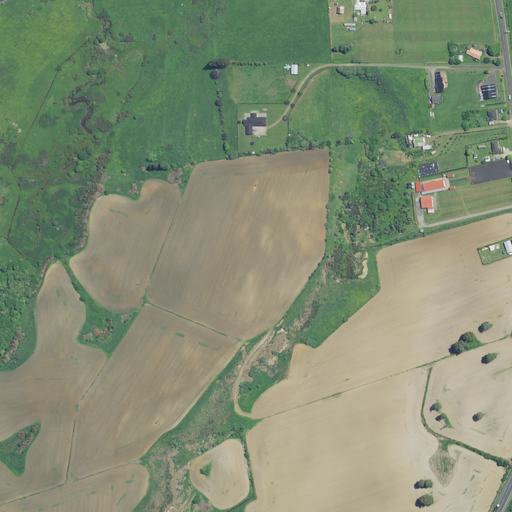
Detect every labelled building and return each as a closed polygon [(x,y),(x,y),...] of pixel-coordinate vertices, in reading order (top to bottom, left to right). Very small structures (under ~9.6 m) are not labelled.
[(468,50),(466,53),(480,59),(483,53),(472,47),(470,51),(468,50)] [(443,77),(437,78),(438,92),(444,91),(444,88),(445,88),(445,83),(444,83),(443,77)] [(495,84),(482,86),(484,99),(497,97),(495,84)] [(442,95),(433,96),(434,103),(439,103),(439,102),(443,101),(442,95)] [(497,110),(488,111),(489,115),(490,115),(491,121),(494,121),(494,120),(498,119),(497,110)] [(248,119),(245,119),(245,125),(247,125),(247,134),(253,134),(253,125),(267,125),(267,117),(258,117),(258,113),(252,113),(252,117),(248,117),(248,119)] [(417,140),(414,140),(415,147),(425,146),(424,137),(417,138),(417,140)] [(499,141),(492,142),(494,154),(502,153),(502,148),(499,149),(499,141)] [(424,183),(425,191),(446,187),(444,179),(424,183)] [(432,196),(421,197),(422,208),(429,207),(429,213),(434,212),(432,196)]
